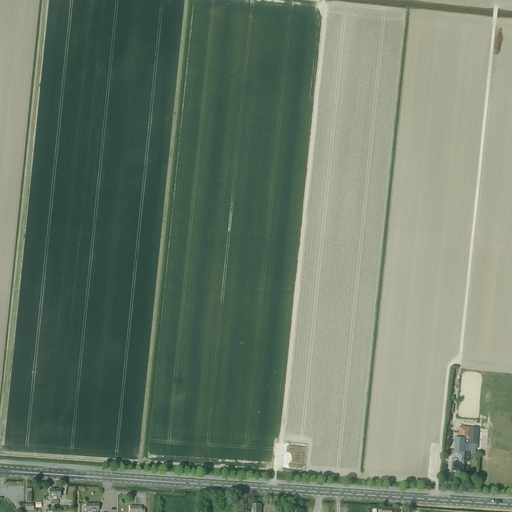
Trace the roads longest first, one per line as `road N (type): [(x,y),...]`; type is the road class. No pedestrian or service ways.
road 1 (secondary): [(511,505),(0,470)]
road 2 (track): [(273,488),(324,0)]
road 3 (track): [(450,464),(496,16)]
